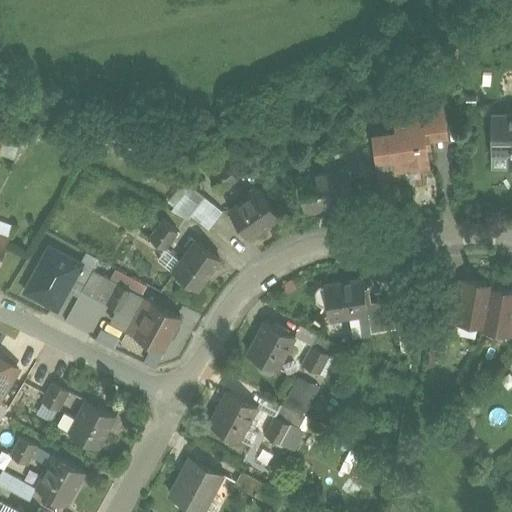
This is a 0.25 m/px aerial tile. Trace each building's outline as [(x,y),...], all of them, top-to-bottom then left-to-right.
[(399,169),(431,167),(428,134),(448,132),(447,112),(396,117),(397,129),(376,131),(378,148),(380,174),(381,178),(399,177),(399,169)] [(511,117),(492,117),(492,155),(511,155),(511,169),(511,168),(511,117)] [(0,153),(14,159),(20,144),(0,136),(0,153)] [(380,174),(378,148),(340,152),(342,172),(350,171),(350,177),(380,174)] [(298,179),(303,215),(355,208),(350,177),(350,171),(342,172),(298,179)] [(169,201),(209,231),(225,209),(186,179),(169,201)] [(231,212),(247,236),(279,215),(259,185),(240,198),(243,203),(231,212)] [(177,229),(162,219),(150,237),(166,247),(177,229)] [(0,264),(11,234),(5,232),(7,227),(0,224),(0,264)] [(158,265),(201,292),(221,261),(193,243),(182,261),(167,251),(158,265)] [(50,244),(23,291),(56,310),(74,279),(83,262),(81,261),(50,244)] [(83,262),(74,279),(86,285),(94,272),(101,259),(86,251),(81,261),(83,262)] [(115,269),(109,280),(141,297),(147,286),(115,269)] [(83,291),(133,317),(143,298),(141,297),(109,280),(94,272),(86,285),(83,291)] [(367,279),(327,283),(330,319),(370,316),(368,304),(367,279)] [(465,281),(458,324),(484,329),(491,290),(492,286),(465,281)] [(484,329),(484,333),(511,338),(511,330),(511,293),(491,290),(484,329)] [(165,352),(183,319),(143,298),(133,317),(125,330),(165,352)] [(408,327),(405,300),(368,304),(370,316),(371,331),(408,327)] [(264,319),(247,353),(262,360),(259,365),(260,371),(271,376),(276,374),(296,335),(264,319)] [(97,338),(115,345),(120,334),(102,326),(97,338)] [(327,352),(317,347),(307,366),(318,371),(327,352)] [(0,353),(0,402),(0,403),(22,365),(0,353)] [(288,357),(280,371),(288,375),(295,361),(288,357)] [(309,410),(320,384),(299,375),(288,401),(309,410)] [(72,386),(54,376),(43,397),(61,407),(65,400),(72,386)] [(259,405),(227,388),(210,420),(242,436),(258,407),(259,405)] [(259,405),(258,407),(276,417),(283,404),(265,394),(259,405)] [(116,411),(87,395),(80,408),(76,415),(68,429),(97,445),(116,411)] [(65,400),(61,407),(65,409),(76,415),(80,408),(65,400)] [(68,429),(76,415),(65,409),(58,424),(68,429)] [(292,425),(280,417),(268,435),(280,444),(292,425)] [(22,433),(12,452),(30,461),(40,442),(22,433)] [(89,469),(48,447),(41,460),(46,463),(35,484),(39,486),(69,504),(89,469)] [(189,453),(169,491),(206,511),(227,472),(189,453)] [(31,500),(39,486),(35,484),(8,469),(0,482),(0,489),(8,494),(11,489),(31,500)] [(274,485),(254,475),(245,491),(265,502),(274,485)] [(0,496),(0,511),(3,511),(5,509),(9,501),(0,496)] [(18,511),(20,508),(9,501),(5,509),(10,511),(18,511)]
